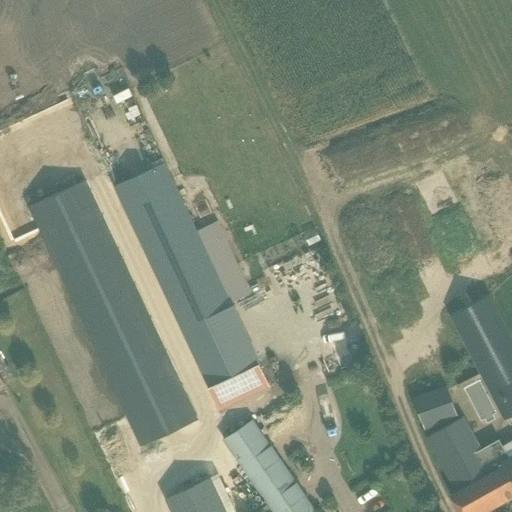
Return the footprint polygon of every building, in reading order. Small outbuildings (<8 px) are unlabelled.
[(270,387),(258,363),(165,163),(114,187),(219,411),(270,387)] [(29,207),(141,446),(197,420),(85,181),(29,207)] [(315,229),(304,234),(309,245),(320,240),(315,229)] [(511,341),(487,295),(450,315),(474,361),(477,366),(497,405),(508,399),(511,406),(511,341)] [(0,381),(2,380),(1,378),(11,372),(0,353),(0,381)] [(467,397),(478,395),(475,378),(464,380),(467,397)] [(413,397),(426,430),(458,417),(444,384),(413,397)] [(451,495),(460,511),(485,511),(511,497),(511,455),(509,457),(499,439),(481,449),(462,416),(425,437),(456,492),(451,495)] [(314,511),(252,420),(223,439),(232,453),(250,478),(251,480),(255,486),(272,511),(314,511)] [(166,499),(171,511),(225,511),(210,479),(166,499)]
